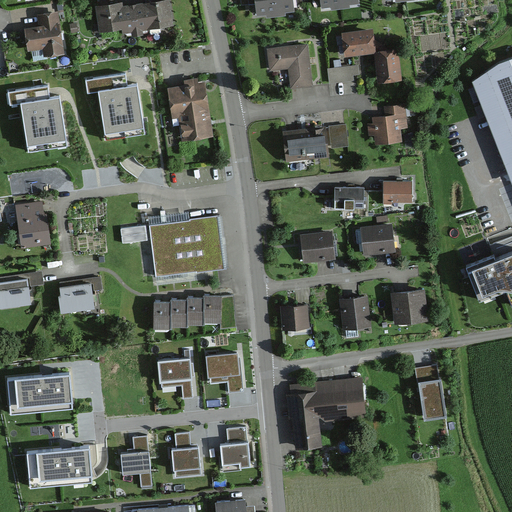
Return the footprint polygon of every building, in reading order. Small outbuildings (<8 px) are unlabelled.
[(120,0),(92,5),(97,31),(116,28),(117,34),(171,25),(166,0),(155,0),(121,6),(120,0)] [(281,0),(250,0),(253,16),(283,13),(281,0)] [(315,0),(281,0),(283,13),(316,8),(315,0)] [(342,0),(315,0),(316,8),(343,5),(342,0)] [(40,27),(20,30),(24,54),(42,51),(43,57),(63,54),(57,15),(39,17),(40,27)] [(374,32),(339,36),(341,58),(371,55),(373,83),(400,80),(397,53),(376,55),(374,32)] [(308,44),(267,49),(270,72),(288,70),(290,89),(313,86),(308,44)] [(511,159),(511,53),(498,58),(473,77),(505,162),(511,159)] [(358,65),(328,69),(329,84),(354,81),(354,76),(359,75),(358,65)] [(125,71),(87,77),(89,89),(99,88),(106,137),(145,131),(137,80),(127,81),(125,71)] [(201,82),(165,89),(171,123),(180,122),(184,143),(212,138),(201,82)] [(48,83),(8,89),(10,102),(22,100),(29,148),(67,143),(60,93),(50,94),(48,83)] [(388,114),(368,116),(372,145),(401,142),(399,125),(407,124),(405,106),(388,108),(388,114)] [(347,129),(330,131),(331,147),(349,145),(347,129)] [(324,132),(282,137),(285,163),(328,157),(324,132)] [(412,181),(383,181),(383,203),(412,203),(412,181)] [(364,188),(335,188),(335,209),(364,209),(364,188)] [(30,204),(12,207),(18,248),(47,243),(44,224),(33,226),(30,204)] [(222,265),(216,216),(122,228),(124,242),(153,238),(157,273),(222,265)] [(378,228),(355,231),(358,256),(393,252),(389,217),(377,218),(378,228)] [(331,234),(299,239),(302,262),(334,258),(331,234)] [(511,252),(469,270),(483,304),(507,294),(511,305),(511,252)] [(28,278),(0,281),(0,308),(32,304),(28,278)] [(91,284),(57,289),(61,315),(95,310),(91,284)] [(425,290),(391,294),(395,325),(429,321),(425,290)] [(365,297),(339,300),(344,340),(357,339),(356,327),(369,325),(365,297)] [(216,301),(198,302),(200,328),(217,327),(216,301)] [(198,302),(182,303),(184,329),(200,328),(198,302)] [(184,329),(182,303),(166,304),(168,331),(184,329)] [(166,304),(149,305),(151,332),(168,331),(166,304)] [(308,305),(281,307),(283,331),(310,328),(308,305)] [(239,349),(206,353),(210,383),(228,380),(229,390),(244,389),(239,349)] [(189,355),(158,358),(161,386),(182,384),(183,397),(192,396),(189,355)] [(438,367),(417,370),(424,421),(446,418),(438,367)] [(70,370),(9,376),(12,410),(73,405),(70,370)] [(360,381),(287,388),(293,450),(317,447),(314,419),(363,415),(360,381)] [(246,424),(227,426),(228,441),(221,442),(224,469),(240,468),(240,464),(250,463),(246,424)] [(190,430),(175,432),(177,446),(172,447),(175,475),(201,472),(198,444),(191,445),(190,430)] [(153,484),(148,433),(133,435),(134,447),(128,447),(128,450),(121,451),(123,471),(140,470),(141,485),(153,484)] [(89,443),(27,450),(31,484),(92,477),(89,443)] [(243,500),(213,503),(213,511),(254,511),(254,508),(244,509),(243,500)]
